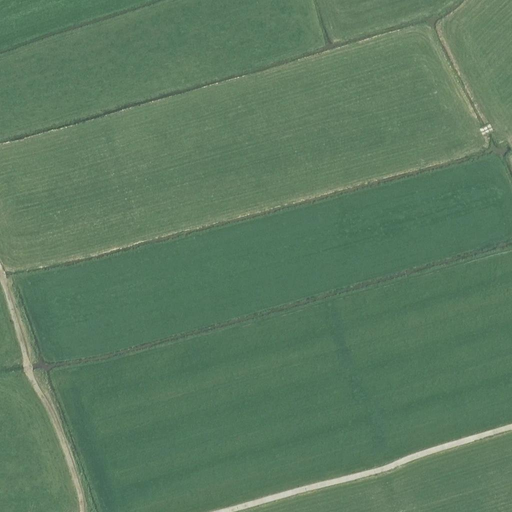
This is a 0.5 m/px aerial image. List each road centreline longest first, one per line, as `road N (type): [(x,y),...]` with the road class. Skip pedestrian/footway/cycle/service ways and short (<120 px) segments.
road 1 (track): [(0,265),(433,150)]
road 2 (track): [(224,511),(386,471),(511,427)]
road 3 (track): [(82,511),(0,271)]
